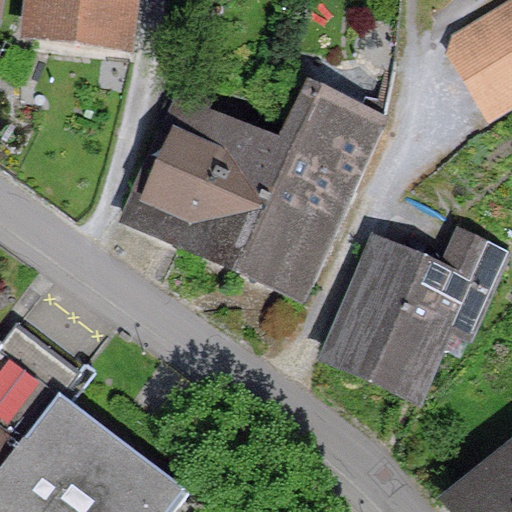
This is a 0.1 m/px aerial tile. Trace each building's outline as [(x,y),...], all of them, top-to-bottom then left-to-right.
[(137,0),(37,0),(34,30),(131,41),(137,0)] [(511,17),(455,53),(490,109),(511,95),(511,17)] [(257,142),(250,139),(203,245),(311,294),(382,128),(310,95),(282,153),(257,142)] [(129,211),(203,245),(250,139),(235,132),(230,143),(198,130),(206,111),(182,100),(129,211)] [(373,253),(329,353),(424,394),(451,331),(468,338),(503,258),(459,238),(439,284),(373,253)] [(175,511),(188,496),(0,352),(0,511),(175,511)] [(511,511),(511,461),(454,508),(456,511),(511,511)]
